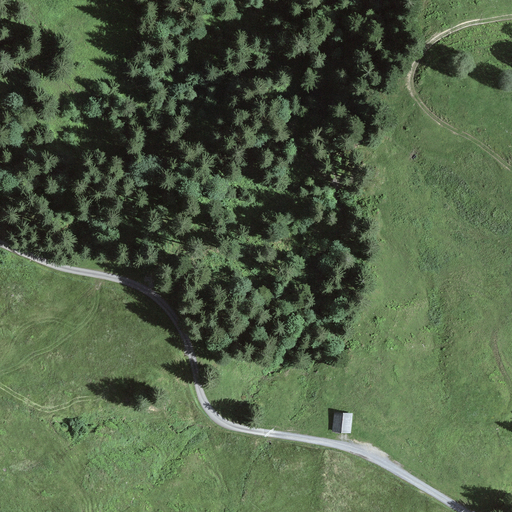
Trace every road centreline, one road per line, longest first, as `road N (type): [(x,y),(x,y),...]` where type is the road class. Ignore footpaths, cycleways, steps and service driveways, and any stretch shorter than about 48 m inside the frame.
road 1 (track): [(463,511),(353,451),(221,421),(201,396),(177,323),(145,290),(0,243)]
road 2 (track): [(511,169),(439,125),(411,87),(434,38),(511,15)]
